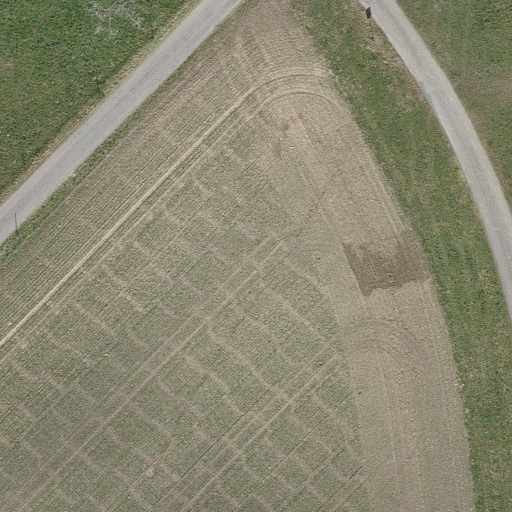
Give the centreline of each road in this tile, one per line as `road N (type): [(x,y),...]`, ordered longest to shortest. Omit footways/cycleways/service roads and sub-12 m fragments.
road 1 (unclassified): [(0,230),(224,0)]
road 2 (track): [(511,274),(464,141),(376,0)]
